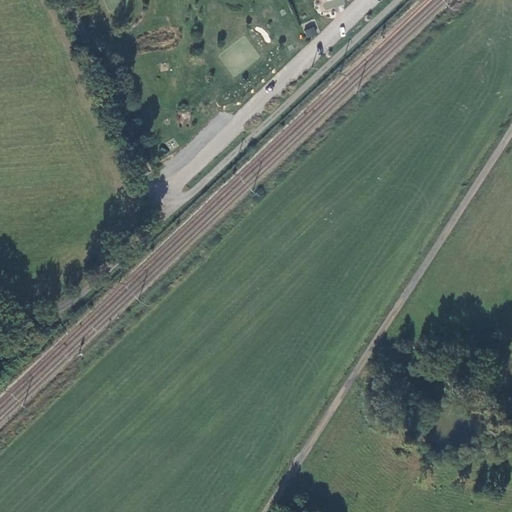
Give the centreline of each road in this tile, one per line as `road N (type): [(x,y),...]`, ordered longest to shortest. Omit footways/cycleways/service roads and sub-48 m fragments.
road 1 (unclassified): [(267,511),(511,130)]
road 2 (unclassified): [(170,202),(185,197),(397,0)]
road 3 (unclassified): [(69,0),(150,192),(170,202)]
road 4 (unclassified): [(170,202),(143,238),(69,304),(29,317),(0,315)]
